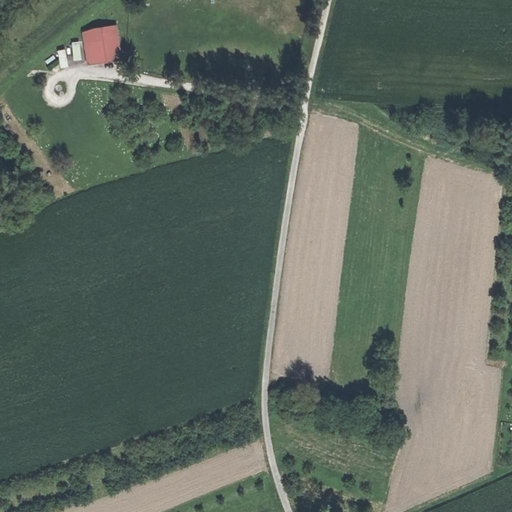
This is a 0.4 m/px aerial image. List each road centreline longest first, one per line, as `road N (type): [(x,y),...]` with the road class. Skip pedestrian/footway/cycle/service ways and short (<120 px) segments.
road 1 (track): [(290,511),(269,447),(265,400),(317,52)]
road 2 (track): [(310,96),(192,92),(94,72)]
